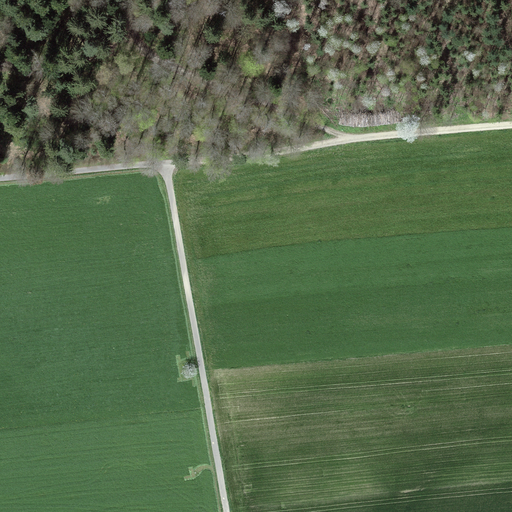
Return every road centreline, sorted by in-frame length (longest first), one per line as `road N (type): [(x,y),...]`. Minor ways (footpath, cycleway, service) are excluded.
road 1 (track): [(223,511),(161,163)]
road 2 (track): [(0,177),(349,137)]
road 3 (track): [(126,41),(192,77),(349,137)]
road 4 (track): [(0,67),(115,50),(130,32),(125,0)]
road 5 (track): [(349,137),(511,124)]
